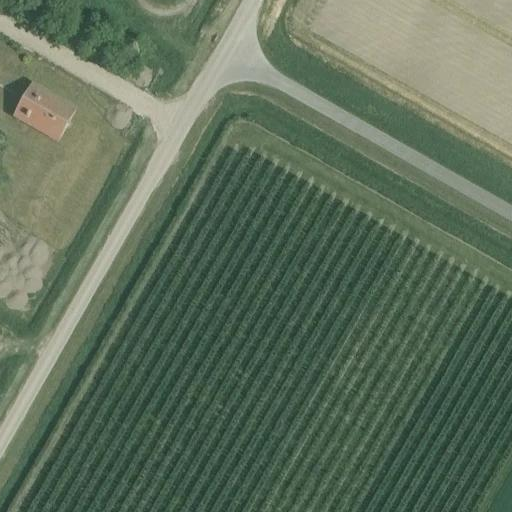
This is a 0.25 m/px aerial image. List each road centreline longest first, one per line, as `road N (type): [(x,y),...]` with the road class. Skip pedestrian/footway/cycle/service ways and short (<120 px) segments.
road 1 (unclassified): [(0,438),(222,51)]
road 2 (unclassified): [(511,215),(222,51)]
